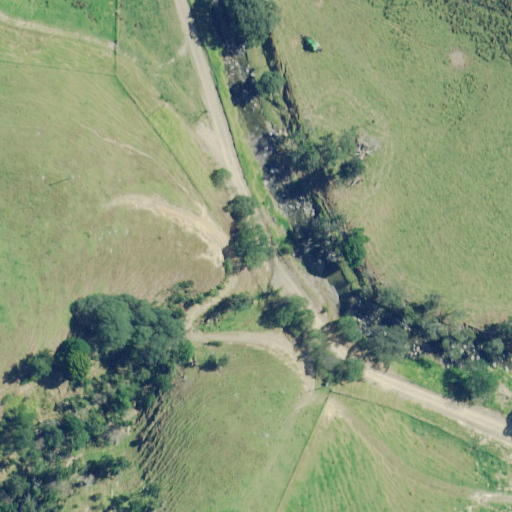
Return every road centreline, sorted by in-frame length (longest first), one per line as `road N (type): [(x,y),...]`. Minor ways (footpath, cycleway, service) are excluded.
road 1 (unclassified): [(175,0),(261,226),(384,358),(511,413)]
road 2 (track): [(511,491),(464,491),(395,452),(314,376),(249,350),(212,349),(198,317),(268,233)]
